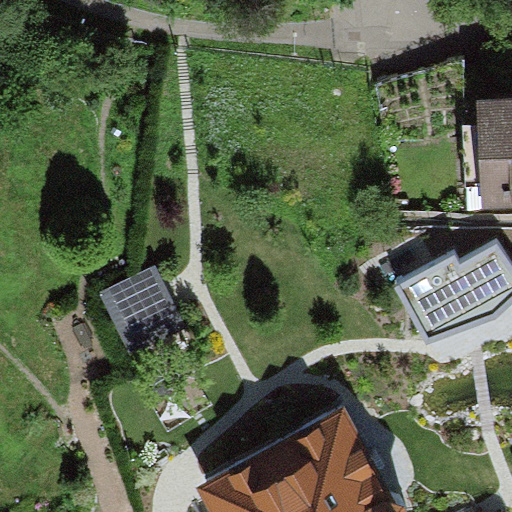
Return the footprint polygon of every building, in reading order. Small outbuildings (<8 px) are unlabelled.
[(455,67),(382,82),(395,144),(467,129),(455,67)] [(511,79),(482,81),(488,188),(511,186),(511,79)] [(432,354),(511,319),(511,242),(404,289),(432,354)] [(188,325),(130,354),(156,406),(214,377),(188,325)] [(412,511),(349,396),(208,472),(229,511),(412,511)]
